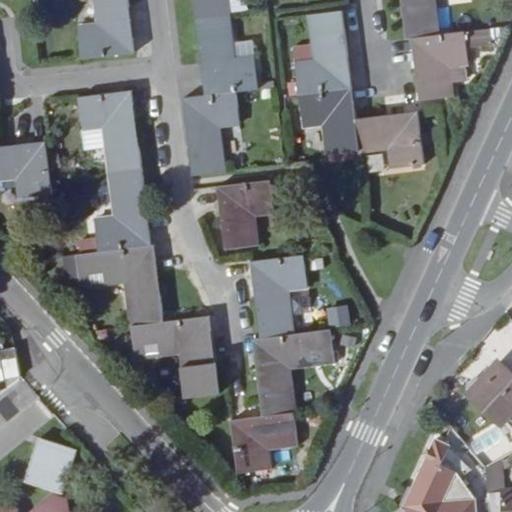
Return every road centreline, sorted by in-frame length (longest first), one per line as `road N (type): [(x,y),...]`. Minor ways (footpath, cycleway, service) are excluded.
road 1 (residential): [(210,511),(0,280)]
road 2 (residential): [(233,329),(229,299),(200,261),(184,219),(161,73)]
road 3 (tertiary): [(330,511),(428,299)]
road 4 (residential): [(18,90),(161,73)]
